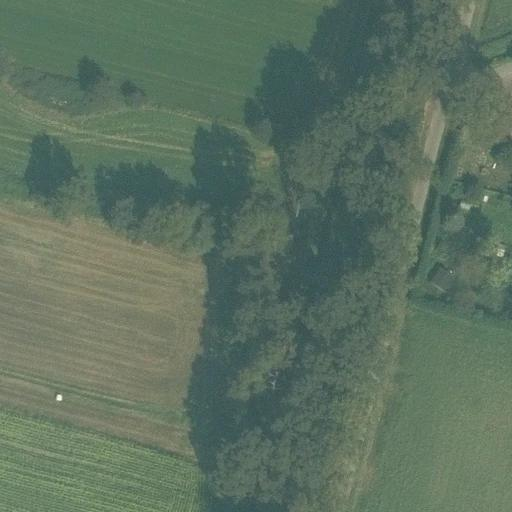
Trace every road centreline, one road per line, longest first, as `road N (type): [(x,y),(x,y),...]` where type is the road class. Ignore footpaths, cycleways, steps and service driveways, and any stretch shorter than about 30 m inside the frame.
road 1 (unclassified): [(335,511),(468,0)]
road 2 (track): [(393,290),(266,273),(247,281),(212,421),(188,424),(0,375)]
